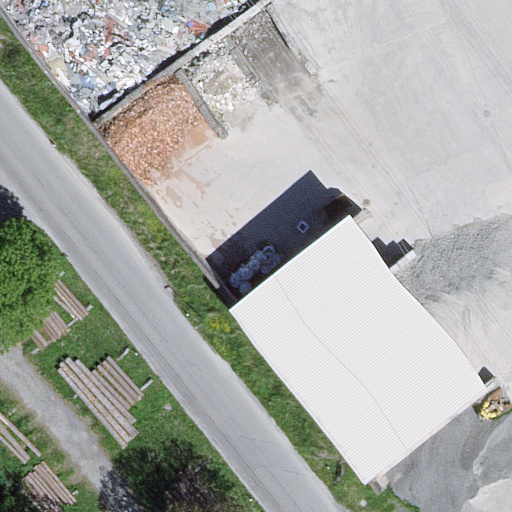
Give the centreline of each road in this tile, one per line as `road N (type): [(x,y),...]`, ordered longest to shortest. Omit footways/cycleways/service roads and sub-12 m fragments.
road 1 (residential): [(315,511),(0,115)]
road 2 (track): [(0,350),(129,511)]
